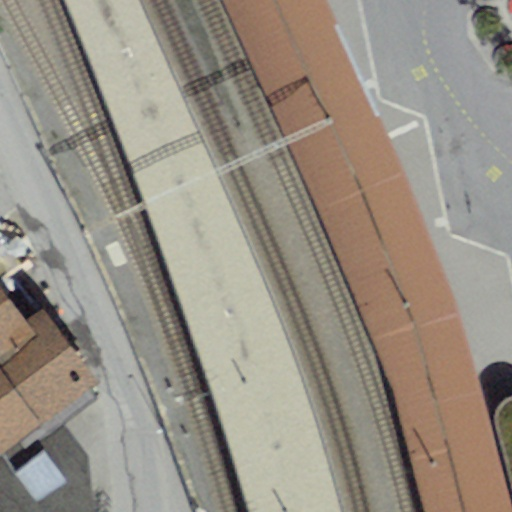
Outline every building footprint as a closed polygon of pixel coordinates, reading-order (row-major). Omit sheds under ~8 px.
[(313,417),(289,348),(212,159),(139,0),(57,0),(137,180),(204,371),(250,511),(340,511),(337,497),(313,417)] [(231,0),(350,256),(380,327),(410,406),(428,471),(436,511),(511,511),(511,509),(462,317),(374,120),(324,0),(231,0)] [(0,459),(3,463),(62,422),(97,397),(90,389),(99,382),(41,308),(25,321),(0,288),(0,459)] [(496,417),(496,427),(511,489),(511,400),(507,402),(498,409),(496,417)] [(0,511),(92,511),(86,454),(62,422),(3,463),(0,459),(0,511)]
